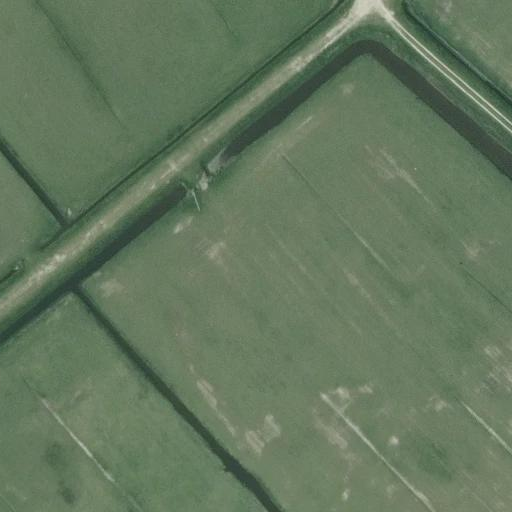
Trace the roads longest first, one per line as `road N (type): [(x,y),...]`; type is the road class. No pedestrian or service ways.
road 1 (track): [(0,308),(374,3)]
road 2 (track): [(374,3),(511,128)]
